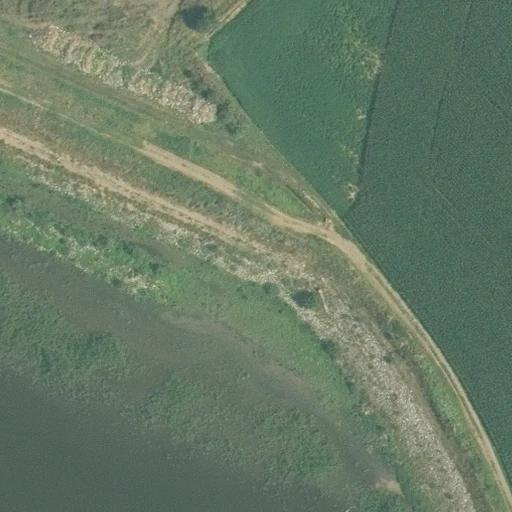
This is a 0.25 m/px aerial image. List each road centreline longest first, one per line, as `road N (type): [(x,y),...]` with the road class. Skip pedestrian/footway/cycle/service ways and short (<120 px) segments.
road 1 (track): [(508,511),(425,340),(341,247),(0,93)]
road 2 (track): [(0,15),(264,120)]
